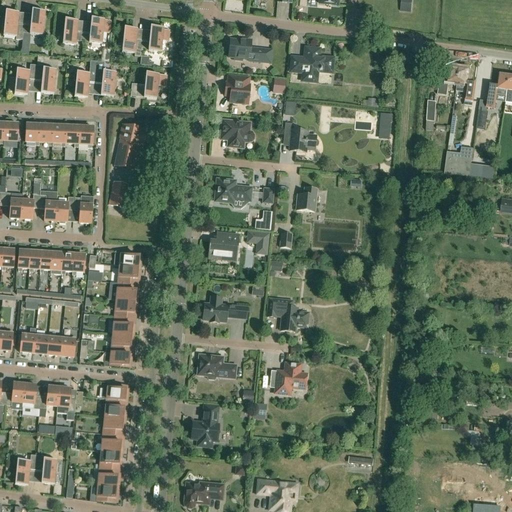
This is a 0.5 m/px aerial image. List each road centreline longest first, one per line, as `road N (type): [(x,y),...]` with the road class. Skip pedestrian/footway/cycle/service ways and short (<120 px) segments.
road 1 (track): [(409,41),(376,511)]
road 2 (unclassified): [(175,338),(193,159)]
road 3 (residential): [(511,55),(348,32)]
road 4 (unclassified): [(193,159),(208,14)]
road 5 (residential): [(348,32),(208,14)]
road 6 (residential): [(136,380),(0,367)]
road 7 (residential): [(124,511),(136,380)]
road 8 (residential): [(136,380),(151,251)]
road 9 (residential): [(98,241),(104,112)]
road 10 (unclassified): [(158,511),(170,384)]
road 11 (residential): [(297,350),(175,338)]
